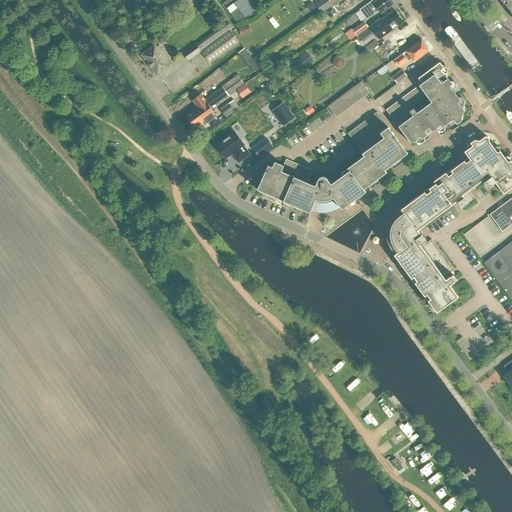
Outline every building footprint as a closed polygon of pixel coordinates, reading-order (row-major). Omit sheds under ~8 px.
[(236,0),(227,8),(238,23),(245,17),(254,10),(246,0),(236,0)] [(324,0),(316,6),(321,12),(332,4),(332,3),(336,0),(324,0)] [(394,3),(391,0),(371,0),(360,9),(367,19),(380,9),(382,12),(394,3)] [(511,0),(501,0),(511,14),(511,0)] [(311,12),(317,8),(313,2),(307,6),(311,12)] [(396,10),(382,20),(381,18),(370,26),(380,39),(404,21),(396,10)] [(210,63),(239,42),(230,30),(233,28),(228,21),(197,44),(196,43),(182,53),(188,60),(201,51),(210,63)] [(364,21),(352,30),(357,36),(369,27),(364,21)] [(406,47),(413,41),(412,40),(421,34),(413,23),(404,29),(403,28),(394,35),(402,47),(405,45),(406,47)] [(241,36),(251,33),(248,25),(238,28),(241,36)] [(369,27),(356,37),(363,46),(376,36),(369,27)] [(429,50),(428,47),(426,45),(425,45),(423,43),(424,42),(422,39),(394,60),(400,66),(411,58),(414,61),(429,50)] [(169,64),(172,62),(160,45),(157,47),(156,44),(142,55),(157,76),(170,66),(169,64)] [(238,53),(249,66),(256,60),(246,47),(238,53)] [(302,69),(313,60),(307,51),(295,60),(302,69)] [(344,62),(343,58),(339,56),(335,58),(333,62),(335,66),(339,68),(343,66),(344,62)] [(463,109),(463,106),(460,105),(458,102),(460,100),(458,98),(455,93),(455,90),(452,89),(450,86),(452,84),(450,82),(447,77),(447,74),(444,73),(442,70),(444,68),(442,65),(440,62),(418,78),(422,83),(419,85),(426,95),(431,102),(417,113),(413,108),(410,111),(408,108),(401,99),(386,110),(411,143),(413,142),(417,142),(417,139),(420,137),(422,139),(425,137),(428,135),(425,131),(429,128),(431,131),(432,132),(434,130),(437,131),(438,127),(441,125),(442,128),(445,125),(453,120),(457,124),(461,121),(463,113),(465,111),(463,109)] [(377,72),(379,75),(388,68),(386,65),(377,72)] [(402,69),(392,77),(397,83),(407,76),(402,69)] [(186,116),(191,122),(213,106),(215,104),(215,105),(245,83),(238,75),(205,100),(201,94),(193,100),(198,107),(186,116)] [(316,86),(321,82),(317,75),(311,79),(316,86)] [(361,82),(356,86),(364,96),(369,92),(361,82)] [(364,96),(356,86),(352,90),(359,100),(364,96)] [(359,100),(352,90),(347,93),(355,103),(359,100)] [(355,103),(347,93),(343,96),(350,106),(355,103)] [(350,106),(343,96),(338,100),(346,110),(350,106)] [(346,110),(338,100),(333,103),(341,113),(346,110)] [(229,103),(220,109),(225,117),(234,110),(229,103)] [(341,113),(333,103),(328,107),(336,117),(341,113)] [(216,110),(213,106),(191,122),(196,128),(204,123),(205,125),(218,116),(216,113),(215,113),(214,111),(216,110)] [(385,122),(377,112),(372,115),(380,125),(382,124),(385,122)] [(284,125),(293,118),(290,114),(281,121),(284,125)] [(380,125),(372,115),(367,119),(375,129),(380,125)] [(375,129),(367,119),(363,122),(370,133),(375,129)] [(370,133),(363,122),(358,126),(365,136),(370,133)] [(391,165),(401,158),(408,153),(388,127),(386,128),(382,124),(380,125),(375,129),(370,133),(365,136),(360,140),(356,143),(363,153),(362,153),(364,156),(341,173),(343,175),(331,184),(327,179),(327,178),(326,177),(325,177),(324,176),(323,176),(322,176),(321,177),(320,177),(319,178),(319,179),(318,179),(318,180),(315,185),(308,182),(313,170),(286,159),(284,165),(275,161),(273,167),(268,165),(266,171),(257,189),(261,191),(266,193),(276,198),(291,204),(293,202),(303,206),(302,209),(310,213),(311,210),(316,212),(321,212),(326,212),(331,211),(336,209),(340,207),(342,209),(349,204),(348,201),(357,194),(359,197),(366,192),(364,189),(371,184),(380,178),(387,172),(385,170),(391,165)] [(365,136),(358,126),(353,130),(360,140),(365,136)] [(360,140),(353,130),(348,133),(356,143),(360,140)] [(244,144),(235,132),(217,146),(225,158),(233,152),(235,155),(234,156),(239,162),(249,154),(242,145),(244,144)] [(488,137),(485,136),(479,140),(474,140),(470,143),(471,144),(472,146),(468,149),(464,152),(466,154),(468,157),(470,160),(466,163),(465,161),(464,160),(457,165),(451,170),(452,173),(448,176),(446,173),(445,172),(445,173),(444,173),(440,176),(438,178),(434,181),(433,181),(434,182),(435,184),(436,183),(452,205),(457,201),(462,208),(475,198),(469,190),(474,186),(482,181),(485,185),(488,188),(495,183),(497,185),(503,194),(511,187),(511,162),(511,161),(510,160),(508,162),(505,158),(500,151),(497,152),(494,149),(489,141),(489,139),(488,137)] [(266,138),(253,148),(259,156),(272,146),(266,138)] [(454,270),(432,239),(427,243),(425,240),(426,240),(422,234),(421,235),(418,230),(419,229),(425,224),(452,205),(436,183),(435,184),(429,188),(431,191),(426,194),(424,192),(417,197),(408,204),(401,209),(401,210),(404,213),(399,216),(397,213),(395,215),(393,217),(391,219),(390,221),(388,224),(387,227),(387,229),(386,232),(386,235),(387,238),(387,241),(388,244),(389,246),(391,249),(392,250),(394,248),(398,252),(395,254),(394,255),(399,262),(406,271),(411,278),(414,277),(417,281),(415,283),(425,296),(427,294),(430,299),(428,300),(437,312),(458,297),(450,285),(457,280),(453,274),(452,275),(451,272),(452,271),(454,270)] [(511,223),(507,217),(511,212),(511,197),(490,214),(502,231),(511,223)] [(511,240),(484,262),(510,298),(511,296),(511,240)] [(391,461),(398,471),(403,467),(396,457),(391,461)]
